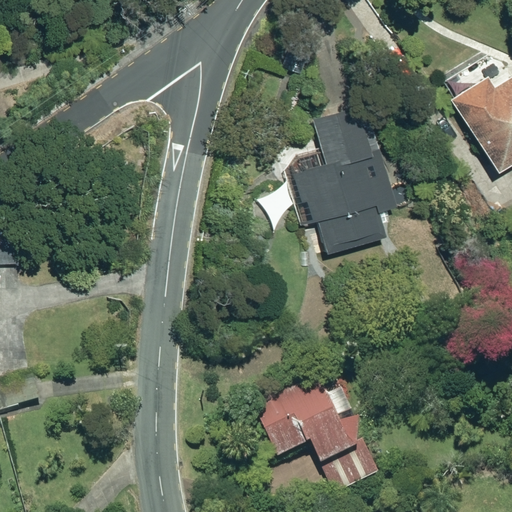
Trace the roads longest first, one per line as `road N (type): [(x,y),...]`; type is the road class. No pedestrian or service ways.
road 1 (residential): [(190,46),(200,89),(176,206),(157,372),(165,511)]
road 2 (residential): [(190,46),(0,173)]
